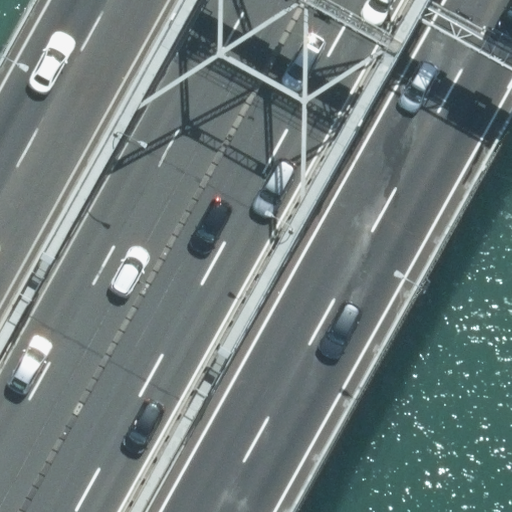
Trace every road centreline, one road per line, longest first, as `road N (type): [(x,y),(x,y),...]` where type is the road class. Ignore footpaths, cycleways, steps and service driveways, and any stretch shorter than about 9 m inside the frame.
road 1 (motorway): [(492,0),(208,511)]
road 2 (motorway): [(19,511),(303,0)]
road 3 (motorway): [(0,196),(109,0)]
